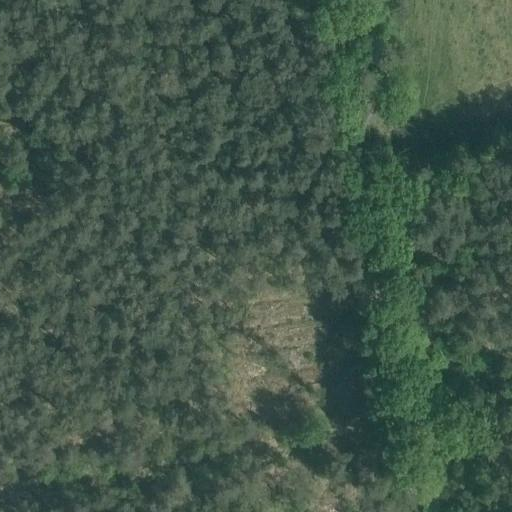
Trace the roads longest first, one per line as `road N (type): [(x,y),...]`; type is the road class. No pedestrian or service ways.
road 1 (track): [(339,0),(389,406)]
road 2 (track): [(0,483),(272,444),(389,406)]
road 3 (track): [(422,399),(397,178),(405,154)]
